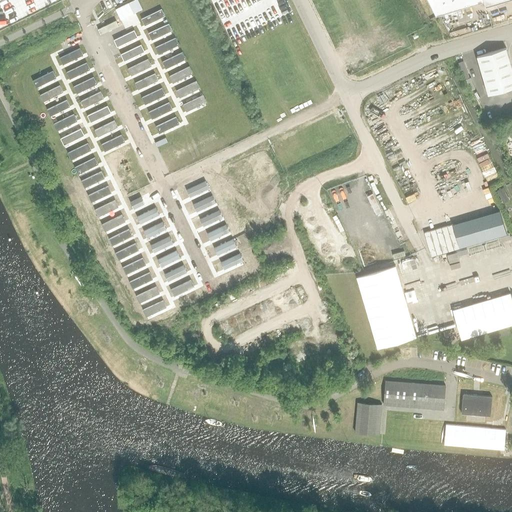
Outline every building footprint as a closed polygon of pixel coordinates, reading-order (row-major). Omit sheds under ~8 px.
[(485,6),(506,0),(428,0),(436,16),(439,15),(484,1),(485,6)] [(161,9),(141,18),(144,25),(164,15),(161,9)] [(168,23),(148,33),(151,39),(171,30),(168,23)] [(134,30),(114,39),(117,46),(120,45),(124,43),(137,36),(134,30)] [(175,37),(155,47),(158,54),(178,44),(175,37)] [(141,44),(121,54),(124,60),(144,51),(141,44)] [(80,48),(60,57),(63,64),(83,54),(80,48)] [(511,69),(506,48),(477,56),(488,95),(511,88),(511,69)] [(182,52),(162,62),(165,68),(185,58),(182,52)] [(148,59),(128,68),(131,75),(151,65),(148,59)] [(87,62),(67,72),(70,78),(90,69),(87,62)] [(189,66),(169,76),(172,83),(192,73),(189,66)] [(52,69),(32,79),(36,85),(55,76),(52,69)] [(155,73),(135,83),(138,89),(158,80),(155,73)] [(94,76),(74,86),(77,93),(97,83),(94,76)] [(196,81),(176,90),(179,97),(199,87),(196,81)] [(59,83),(39,93),(43,100),(62,90),(59,83)] [(162,87),(142,97),(145,104),(165,94),(162,87)] [(101,91),(81,101),(84,107),(104,97),(101,91)] [(203,95),(183,105),(186,111),(206,102),(203,95)] [(66,98),(46,108),(50,114),(69,104),(66,98)] [(169,102),(149,112),(152,118),(172,108),(169,102)] [(108,105),(88,115),(91,122),(111,112),(108,105)] [(73,112),(53,122),(57,129),(76,119),(73,112)] [(176,116),(156,126),(159,133),(179,123),(176,116)] [(115,120),(95,129),(98,136),(118,126),(115,120)] [(80,127),(60,136),(64,143),(83,133),(80,127)] [(122,134),(102,144),(105,151),(125,141),(122,134)] [(87,141),(67,151),(71,157),(90,148),(87,141)] [(94,155),(74,165),(78,172),(97,162),(94,155)] [(302,199),(287,206),(357,349),(420,318),(377,230),(346,246),(336,226),(368,211),(350,175),(336,182),(327,164),(292,180),(302,199)] [(102,172),(82,182),(85,188),(105,179),(102,172)] [(205,177),(185,186),(188,193),(208,183),(205,177)] [(109,186),(89,196),(92,203),(112,193),(109,186)] [(503,187),(497,190),(503,203),(510,200),(503,187)] [(212,191),(192,201),(195,207),(215,198),(212,191)] [(376,211),(382,209),(376,191),(370,193),(376,211)] [(139,199),(130,203),(133,210),(142,206),(139,199)] [(116,201),(96,210),(99,217),(119,207),(116,201)] [(171,214),(180,210),(176,203),(167,207),(171,214)] [(219,205),(199,215),(202,222),(222,212),(219,205)] [(157,208),(137,218),(140,225),(160,215),(157,208)] [(453,227),(459,247),(460,248),(460,250),(506,236),(499,213),(453,227)] [(122,215),(103,225),(106,231),(126,222),(122,215)] [(226,220),(206,230),(209,236),(229,227),(226,220)] [(164,223),(144,232),(147,239),(167,229),(164,223)] [(453,227),(453,225),(424,233),(431,256),(460,248),(459,247),(453,227)] [(129,230),(110,239),(113,246),(133,236),(129,230)] [(233,234),(213,244),(216,251),(236,241),(233,234)] [(171,237),(151,247),(154,253),(174,244),(171,237)] [(136,244),(117,254),(120,260),(140,251),(136,244)] [(240,249),(220,258),(223,265),(243,255),(240,249)] [(178,251),(158,261),(161,268),(181,258),(178,251)] [(143,258),(124,268),(127,275),(147,265),(143,258)] [(185,266),(165,276),(168,282),(188,273),(185,266)] [(150,273),(131,282),(134,289),(154,279),(150,273)] [(207,280),(202,273),(197,277),(202,284),(207,280)] [(192,280),(172,290),(175,297),(195,287),(192,280)] [(157,287),(138,297),(141,304),(161,294),(157,287)] [(511,324),(511,299),(510,294),(510,293),(453,310),(462,339),(462,340),(511,324)] [(164,302),(144,311),(148,318),(168,308),(164,302)] [(443,410),(445,386),(385,381),(383,405),(443,410)] [(492,397),(463,394),(461,414),(490,416),(492,397)] [(378,434),(381,404),(357,402),(354,432),(378,434)]
